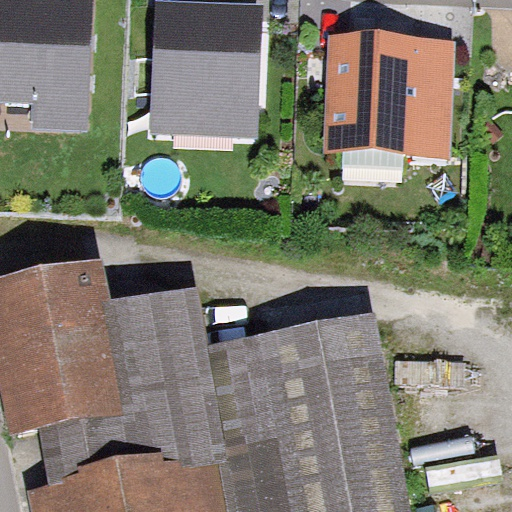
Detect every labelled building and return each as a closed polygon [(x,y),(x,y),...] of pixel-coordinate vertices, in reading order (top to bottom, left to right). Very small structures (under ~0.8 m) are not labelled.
[(0,0),(0,108),(38,110),(37,131),(94,134),(101,0),(95,0),(0,0)] [(159,7),(151,135),(259,140),(265,8),(249,7),(244,0),(163,0),(163,7),(159,7)] [(454,157),(456,41),(330,39),(328,155),(454,157)] [(121,422),(98,310),(112,307),(104,265),(0,284),(0,365),(2,375),(15,443),(39,438),(121,422)] [(121,422),(39,438),(50,491),(28,495),(30,511),(238,511),(207,349),(195,291),(112,307),(98,310),(121,422)] [(207,349),(238,511),(414,511),(376,316),(207,349)]
